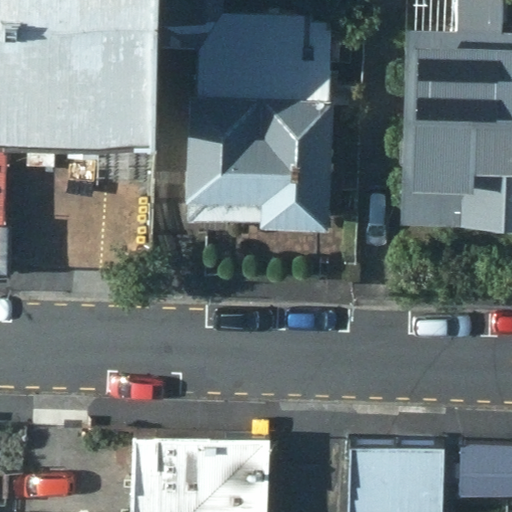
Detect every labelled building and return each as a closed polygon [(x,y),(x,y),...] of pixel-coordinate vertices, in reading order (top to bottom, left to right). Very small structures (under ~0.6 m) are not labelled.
[(0,0),(0,104),(14,105),(139,109),(171,111),(174,0),(0,0)] [(204,34),(197,202),(340,208),(344,82),(337,82),(340,7),(229,2),(229,0),(178,0),(177,33),(204,34)] [(462,0),(462,25),(413,24),(410,218),(511,221),(511,29),(508,29),(508,0),(462,0)] [(0,260),(9,261),(14,105),(0,104),(0,260)] [(272,511),(274,430),(140,427),(138,507),(35,505),(34,511),(272,511)] [(444,511),(448,432),(358,430),(355,510),(391,511),(444,511)] [(511,434),(466,432),(465,481),(511,484),(511,434)]
